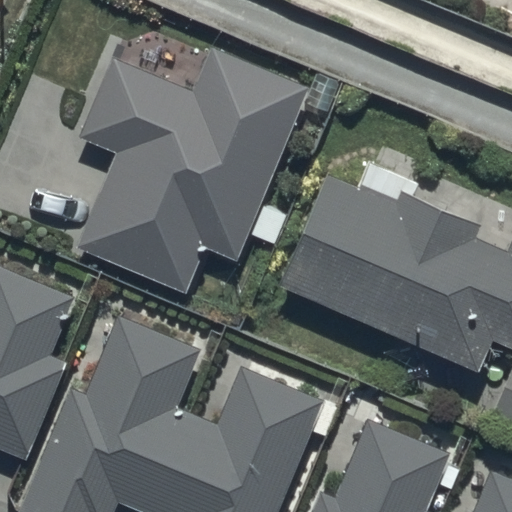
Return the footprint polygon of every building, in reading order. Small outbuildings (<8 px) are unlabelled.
[(112,156),(75,249),(187,294),(204,251),(234,263),(304,91),(206,51),(189,93),(113,63),(81,143),(112,156)] [(326,181),(276,292),(471,377),(485,345),(511,356),(511,357),(482,427),(511,440),(511,243),(511,244),(505,259),(471,245),(478,229),(409,200),(415,186),(366,164),(353,193),(326,181)] [(0,451),(23,463),(65,368),(49,360),(73,304),(0,272),(0,451)] [(73,395),(20,511),(115,511),(117,506),(132,511),(276,511),(323,407),(239,369),(217,428),(178,412),(197,356),(118,322),(84,400),(73,395)] [(318,501),(313,511),(511,511),(511,488),(488,478),(472,511),(426,511),(446,461),(363,425),(334,505),(318,501)]
